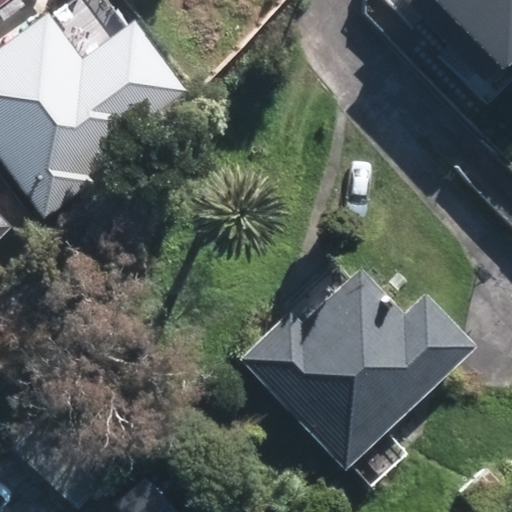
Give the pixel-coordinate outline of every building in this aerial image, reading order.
[(42,0),(0,32),(0,152),(35,199),(187,83),(127,5),(78,42),(44,0),(42,0)] [(0,0),(0,17),(20,3),(17,0),(0,0)] [(511,0),(428,0),(484,58),(505,38),(511,45),(511,0)] [(0,235),(10,226),(0,215),(0,235)] [(470,345),(419,291),(398,311),(354,265),(244,370),(339,469),(470,345)]
